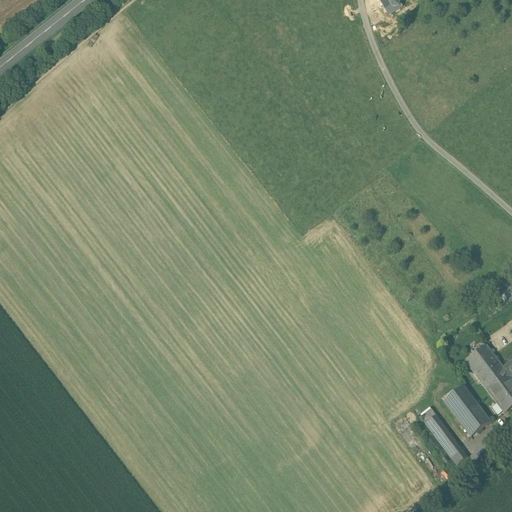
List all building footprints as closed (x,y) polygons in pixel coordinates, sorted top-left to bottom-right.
[(406,9),(400,0),(380,0),(392,18),(406,9)] [(508,304),(511,300),(511,287),(501,295),(508,304)] [(503,369),(492,355),(472,370),(504,413),(511,407),(511,381),(509,378),(503,369)] [(511,361),(503,369),(509,378),(511,375),(511,361)] [(490,423),(464,387),(444,402),(470,438),(490,423)] [(459,447),(436,416),(425,424),(448,455),(459,447)]
